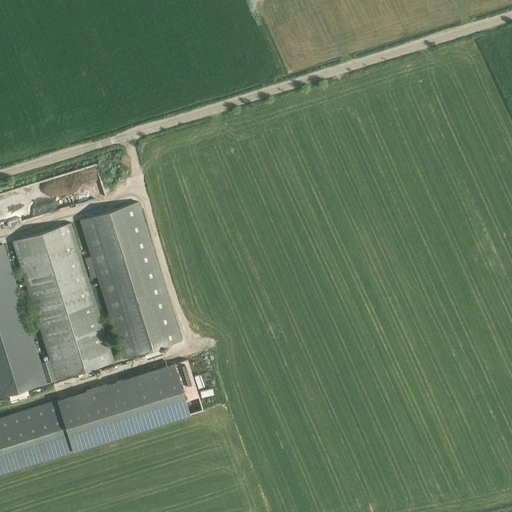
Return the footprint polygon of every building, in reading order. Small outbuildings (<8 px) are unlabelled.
[(181,340),(138,202),(80,220),(123,358),(181,340)] [(70,223),(12,241),(49,359),(56,379),(114,361),(70,223)] [(0,396),(20,391),(46,382),(56,379),(49,359),(40,362),(6,253),(3,244),(0,244),(0,396)] [(188,359),(179,362),(182,370),(190,366),(188,359)] [(194,364),(195,371),(209,369),(208,362),(194,364)] [(0,473),(72,451),(57,400),(0,417),(0,473)]
